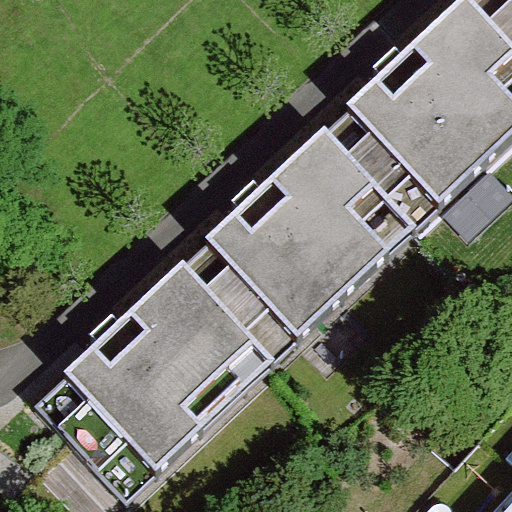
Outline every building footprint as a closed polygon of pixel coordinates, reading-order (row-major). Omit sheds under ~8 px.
[(511,13),(499,0),(474,0),(463,11),(511,61),(511,13)] [(511,0),(499,0),(511,13),(511,0)] [(511,146),(511,61),(463,11),(346,123),(437,218),(511,146)] [(320,146),(411,243),(437,218),(346,123),(320,146)] [(411,243),(320,146),(204,256),(294,353),(411,243)] [(204,256),(180,278),(270,375),(294,353),(204,256)] [(124,511),(270,375),(180,278),(34,417),(123,511),(124,511)] [(33,479),(0,454),(0,501),(10,510),(33,479)]
